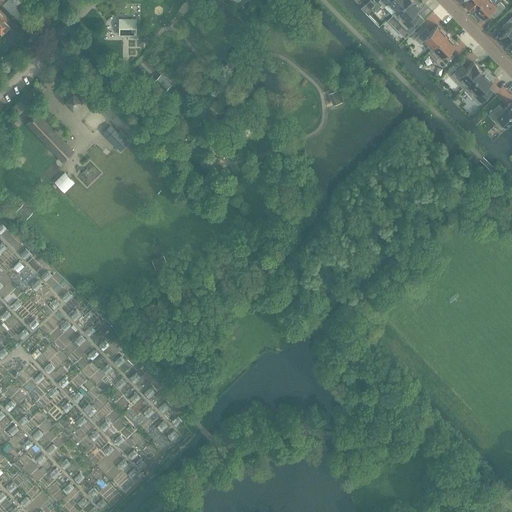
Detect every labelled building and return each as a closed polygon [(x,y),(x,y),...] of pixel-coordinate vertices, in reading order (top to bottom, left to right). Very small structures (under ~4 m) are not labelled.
[(392,15),(407,0),(379,0),(379,1),(384,6),(387,3),(396,11),(392,14),(392,15)] [(420,16),(415,11),(419,7),(415,2),(413,0),(407,0),(392,15),(406,29),(420,16)] [(482,0),(463,0),(464,0),(473,10),(482,0)] [(494,17),(504,6),(499,1),(496,4),(491,0),(482,0),(473,10),(482,19),(489,12),(494,17)] [(152,19),(146,13),(141,17),(147,23),(152,19)] [(0,34),(10,25),(0,14),(0,34)] [(134,31),(134,14),(116,14),(116,31),(134,31)] [(511,43),(511,16),(502,26),(507,30),(500,38),(509,47),(511,43)] [(432,49),(446,35),(437,25),(430,32),(426,28),(415,38),(420,43),(423,40),(432,49)] [(448,51),(455,44),(446,35),(432,49),(441,58),(437,61),(442,66),(453,56),(448,51)] [(129,66),(135,59),(129,53),(123,59),(129,66)] [(176,69),(182,63),(179,60),(173,66),(176,69)] [(465,90),(483,72),(474,63),(466,70),(462,65),(451,75),(465,90)] [(492,90),(487,86),(492,81),(483,72),(465,90),(478,103),(492,90)] [(24,106),(21,101),(24,98),(28,102),(32,99),(28,95),(31,91),(35,96),(39,92),(35,88),(39,85),(42,89),(45,86),(40,81),(16,104),(21,109),(24,106)] [(178,98),(185,91),(178,85),(171,92),(178,98)] [(343,101),(339,89),(328,93),(333,105),(343,101)] [(82,102),(74,93),(65,101),(73,110),(82,102)] [(506,126),(511,119),(511,101),(504,109),(499,104),(488,115),(501,128),(505,125),(506,126)] [(74,151),(37,114),(26,124),(63,162),(74,151)] [(477,114),(471,119),(475,123),(481,117),(477,114)] [(245,142),(245,124),(236,123),(235,134),(242,134),(242,142),(245,142)] [(131,143),(112,124),(103,132),(122,152),(131,143)] [(66,193),(76,184),(65,173),(55,183),(66,193)] [(25,220),(32,212),(22,203),(16,211),(25,220)] [(168,266),(164,256),(152,260),(156,271),(168,266)]
